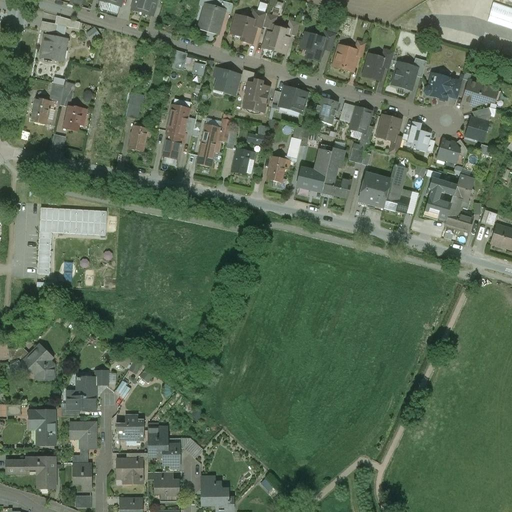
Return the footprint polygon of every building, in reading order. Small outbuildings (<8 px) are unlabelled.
[(78,0),(77,0),(70,0),(69,5),(81,8),(83,0),(78,0)] [(135,0),(132,11),(142,14),(146,0),(135,0)] [(146,0),(142,14),(152,17),(157,0),(146,0)] [(216,0),(215,0),(199,0),(198,6),(205,8),(206,6),(213,8),(216,0)] [(233,5),(216,0),(213,8),(224,11),(224,13),(230,15),(233,5)] [(511,10),(494,5),(489,22),(511,29),(511,10)] [(213,8),(206,6),(205,8),(198,30),(217,36),(224,13),(224,11),(213,8)] [(266,15),(253,11),(251,21),(258,23),(256,28),(262,30),(263,28),(266,15)] [(277,18),(266,15),(263,28),(268,30),(269,26),(275,27),(277,18)] [(80,24),(57,17),(55,25),(58,26),(58,27),(78,31),(80,24)] [(251,21),(237,17),(234,27),(237,28),(235,36),(243,38),(242,42),(252,45),(254,36),(256,28),(258,23),(251,21)] [(300,24),(289,21),(286,31),(291,32),(290,36),(296,38),(300,24)] [(55,25),(42,23),(40,32),(56,35),(58,27),(58,26),(55,25)] [(275,27),(269,26),(268,30),(263,48),(274,52),(280,29),(275,27)] [(93,42),(101,37),(96,28),(88,33),(93,42)] [(286,31),(280,29),(274,52),(285,55),(290,36),(291,32),(286,31)] [(336,35),(325,32),(323,39),(327,40),(324,50),(331,52),(336,35)] [(323,39),(305,34),(302,44),(305,44),(304,49),(305,51),(309,52),(307,59),(318,62),(321,55),(323,54),(324,50),(327,40),(323,39)] [(67,41),(45,37),(40,58),(63,63),(67,41)] [(366,44),(357,42),(355,51),(358,52),(357,56),(362,58),(366,44)] [(355,51),(339,47),(334,67),(345,71),(346,72),(348,72),(352,73),(357,56),(358,52),(355,51)] [(394,53),(385,50),(382,60),(386,61),(383,68),(389,70),(394,53)] [(172,68),(184,71),(189,54),(178,51),(172,68)] [(382,60),(369,56),(363,77),(380,82),(383,68),(386,61),(382,60)] [(427,62),(415,59),(413,68),(417,69),(415,77),(422,79),(427,62)] [(193,74),(205,77),(207,65),(195,63),(193,74)] [(413,68),(401,65),(398,73),(395,74),(395,78),(396,80),(399,81),(397,87),(411,91),(415,77),(417,69),(413,68)] [(242,77),(224,72),(223,71),(221,70),(220,70),(218,70),(216,69),(214,78),(218,79),(219,80),(217,81),(217,82),(216,83),(216,84),(217,85),(217,86),(224,88),(223,93),(237,97),(240,83),(242,77)] [(257,75),(243,71),(242,77),(240,83),(249,85),(249,84),(254,85),(255,82),(256,82),(257,75)] [(433,75),(428,88),(425,89),(424,93),(426,96),(445,101),(447,96),(451,80),(433,75)] [(110,82),(100,80),(97,92),(109,95),(112,82),(110,82)] [(462,83),(451,80),(447,96),(457,99),(459,92),(462,83)] [(469,82),(463,80),(462,83),(459,92),(465,94),(469,82)] [(133,83),(125,81),(122,94),(130,96),(133,83)] [(256,82),(255,82),(254,85),(249,84),(249,85),(243,109),(264,114),(269,89),(261,87),(262,83),(256,82)] [(498,91),(469,82),(465,94),(462,104),(472,107),(474,102),(479,104),(489,102),(494,103),(498,91)] [(64,87),(53,84),(50,98),(61,100),(64,87)] [(90,87),(83,85),(82,89),(80,88),(77,98),(79,99),(79,100),(87,102),(90,87)] [(307,95),(285,88),(283,94),(279,107),(280,108),(301,114),(307,95)] [(283,94),(275,92),(271,109),(279,112),(280,108),(279,107),(283,94)] [(137,97),(131,96),(131,95),(129,105),(128,106),(140,109),(141,109),(143,97),(137,96),(137,97)] [(61,100),(50,98),(49,103),(55,104),(54,107),(60,108),(60,105),(61,100)] [(338,104),(320,98),(313,121),(332,126),(338,104)] [(49,103),(36,100),(31,122),(46,126),(49,111),(51,112),(51,111),(53,111),(54,107),(55,104),(49,103)] [(122,104),(104,100),(101,116),(97,136),(96,136),(96,137),(111,140),(111,139),(114,124),(118,125),(120,118),(119,118),(119,116),(120,116),(122,104)] [(190,104),(175,100),(168,129),(184,132),(189,111),(189,112),(190,104)] [(129,105),(122,104),(120,116),(126,118),(128,106),(129,105)] [(354,108),(344,105),(341,115),(351,118),(354,108)] [(140,109),(128,106),(126,118),(137,120),(140,109)] [(87,111),(68,107),(63,130),(78,133),(82,117),(85,118),(87,111)] [(371,113),(357,109),(350,130),(363,134),(365,134),(367,127),(371,113)] [(489,109),(472,113),(474,119),(482,117),(490,120),(491,115),(489,109)] [(189,112),(189,111),(184,132),(183,135),(186,136),(192,137),(194,131),(196,120),(197,113),(189,112)] [(351,118),(341,115),(340,121),(349,124),(351,118)] [(401,122),(383,117),(377,138),(392,142),(395,143),(396,138),(401,122)] [(474,119),(471,120),(466,136),(483,141),(490,120),(482,117),(474,119)] [(202,121),(196,120),(194,131),(199,132),(202,121)] [(222,123),(206,120),(201,142),(220,147),(221,143),(218,142),(222,123)] [(232,122),(223,120),(222,123),(218,142),(221,143),(227,144),(229,132),(232,122)] [(426,152),(429,140),(430,135),(427,134),(420,132),(421,127),(422,125),(413,123),(410,136),(408,142),(407,146),(414,148),(413,148),(414,148),(414,150),(426,153),(426,152)] [(258,138),(249,136),(247,143),(263,146),(267,128),(260,126),(258,136),(258,138)] [(152,131),(133,127),(133,128),(128,150),(143,153),(146,138),(150,139),(152,131)] [(365,134),(363,134),(360,143),(360,144),(367,145),(368,146),(373,128),(367,127),(365,134)] [(184,132),(168,129),(167,135),(186,139),(186,136),(183,135),(184,132)] [(304,131),(298,130),(295,140),(301,141),(304,131)] [(301,141),(300,147),(305,148),(309,132),(304,131),(301,141)] [(236,134),(229,132),(227,144),(226,149),(233,150),(235,141),(241,142),(242,137),(236,135),(236,134)] [(50,157),(62,159),(66,137),(55,135),(50,157)] [(186,139),(167,135),(162,157),(177,160),(180,146),(182,147),(182,146),(185,146),(186,139)] [(395,143),(392,142),(389,154),(397,156),(402,140),(402,139),(396,138),(395,143)] [(295,140),(291,139),(290,144),(290,145),(300,147),(301,141),(295,140)] [(429,140),(426,152),(432,154),(435,142),(429,140)] [(454,145),(442,141),(437,160),(444,162),(445,160),(456,164),(458,156),(460,152),(455,144),(454,145)] [(460,141),(455,144),(460,152),(458,156),(465,158),(467,152),(460,141)] [(220,147),(201,142),(196,165),(212,169),(212,168),(215,154),(216,154),(216,153),(219,154),(220,147)] [(359,146),(354,144),(349,162),(362,165),(367,145),(360,144),(359,146)] [(300,147),(290,145),(287,158),(297,160),(300,147)] [(315,172),(302,169),(297,187),(322,193),(326,179),(332,154),(334,145),(333,148),(332,148),(331,154),(330,153),(330,154),(320,152),(315,172)] [(344,153),(333,150),(334,145),(332,154),(326,179),(334,180),(337,168),(340,169),(344,153)] [(313,149),(305,148),(300,147),(297,160),(310,164),(310,163),(313,149)] [(491,150),(481,147),(479,154),(489,157),(491,150)] [(255,154),(236,150),(231,173),(246,176),(250,161),(254,161),(255,154)] [(371,155),(365,154),(362,165),(368,167),(371,155)] [(409,160),(397,157),(395,168),(407,170),(409,160)] [(291,162),(272,158),(267,181),(282,184),(285,170),(286,170),(287,169),(289,169),(291,162)] [(395,168),(391,182),(384,209),(406,215),(410,200),(403,198),(404,197),(405,191),(398,189),(400,182),(403,183),(407,170),(395,168)] [(459,177),(447,174),(443,188),(447,189),(445,195),(453,198),(459,177)] [(366,175),(359,202),(384,209),(391,182),(366,175)] [(443,179),(428,175),(426,183),(441,187),(443,179)] [(425,177),(420,176),(416,186),(422,188),(425,177)] [(471,181),(459,177),(453,198),(462,200),(463,194),(467,196),(471,181)] [(334,180),(326,179),(322,193),(334,196),(337,181),(334,180)] [(342,182),(337,181),(334,196),(347,199),(351,181),(343,179),(342,182)] [(439,202),(433,223),(445,226),(453,198),(445,195),(443,203),(439,202)] [(462,200),(453,198),(445,226),(469,234),(473,219),(460,215),(462,209),(460,208),(462,200)] [(51,275),(53,234),(107,236),(108,211),(41,208),(39,275),(51,275)] [(498,215),(489,213),(485,225),(493,228),(498,215)] [(511,245),(511,230),(497,226),(491,245),(507,250),(511,248),(511,245)] [(53,359),(40,346),(30,356),(24,362),(25,363),(28,359),(30,362),(31,369),(36,374),(36,380),(55,380),(55,366),(50,362),(53,359)] [(23,349),(8,350),(9,363),(10,363),(24,362),(30,356),(23,349)] [(124,356),(120,363),(128,368),(133,361),(124,356)] [(24,362),(10,363),(10,366),(8,367),(10,372),(28,371),(30,369),(31,369),(30,362),(28,359),(25,363),(24,362)] [(136,361),(130,370),(137,376),(144,367),(136,361)] [(141,378),(150,383),(155,375),(145,370),(141,378)] [(108,372),(96,372),(96,380),(96,386),(108,386),(108,372)] [(75,395),(72,393),(67,393),(67,409),(77,408),(77,412),(79,412),(94,412),(96,410),(96,386),(96,380),(80,380),(80,379),(77,379),(77,402),(75,402),(75,395)] [(123,382),(117,392),(125,398),(132,387),(123,382)] [(21,406),(7,406),(7,416),(21,416),(21,406)] [(67,409),(61,409),(61,418),(79,418),(79,412),(77,412),(77,408),(67,409)] [(55,412),(31,413),(31,428),(39,428),(39,446),(55,446),(55,412)] [(138,422),(138,417),(132,417),(132,420),(125,420),(125,425),(117,425),(117,434),(120,434),(120,442),(127,442),(127,440),(141,440),(141,432),(144,432),(144,422),(138,422)] [(96,424),(70,424),(70,440),(80,440),(80,450),(88,450),(96,450),(96,424)] [(167,437),(159,437),(159,429),(148,429),(148,459),(163,459),(163,473),(173,473),(180,473),(179,446),(168,446),(167,437)] [(183,447),(196,459),(204,450),(191,439),(183,447)] [(88,450),(80,450),(80,457),(73,457),(73,464),(88,464),(88,450)] [(55,459),(26,459),(26,461),(20,461),(20,469),(26,469),(26,473),(38,472),(38,489),(56,489),(55,459)] [(20,461),(7,461),(7,476),(20,476),(20,469),(20,461)] [(126,461),(118,462),(118,480),(124,479),(124,482),(131,482),(131,484),(142,484),(142,462),(142,461),(126,461)] [(88,464),(73,464),(73,483),(82,483),(82,487),(91,487),(91,464),(88,464)] [(163,473),(148,474),(148,481),(154,481),(154,496),(155,496),(155,493),(165,493),(166,504),(180,504),(179,480),(174,480),(173,473),(163,473)] [(266,478),(275,488),(280,484),(272,474),(266,478)] [(266,479),(262,483),(270,492),(274,489),(266,479)] [(215,485),(202,485),(202,505),(222,505),(223,506),(223,508),(224,509),(225,510),(227,510),(228,510),(230,510),(232,509),(233,508),(234,506),(234,505),(234,504),(234,503),(233,502),(232,501),(231,500),(230,499),(228,499),(228,491),(221,491),(221,484),(215,485)] [(92,497),(76,497),(76,509),(92,509),(92,497)] [(142,511),(142,500),(120,500),(120,511),(142,511)]
